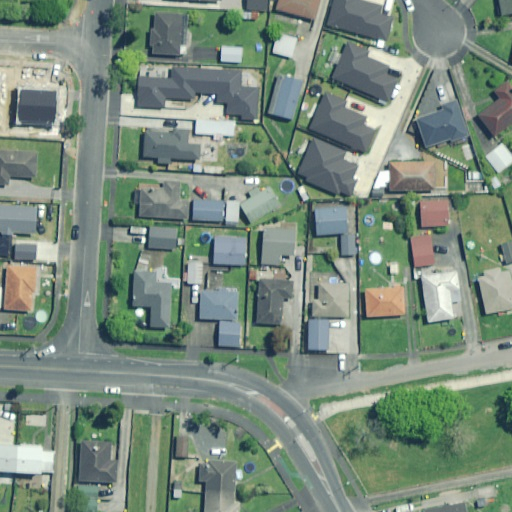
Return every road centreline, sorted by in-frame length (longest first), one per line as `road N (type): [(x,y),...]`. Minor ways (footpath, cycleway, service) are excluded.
road 1 (residential): [(97,45),(77,370)]
road 2 (residential): [(265,401),(511,348)]
road 3 (tertiary): [(77,370),(210,381),(265,401)]
road 4 (tertiary): [(265,401),(295,432),(343,511)]
